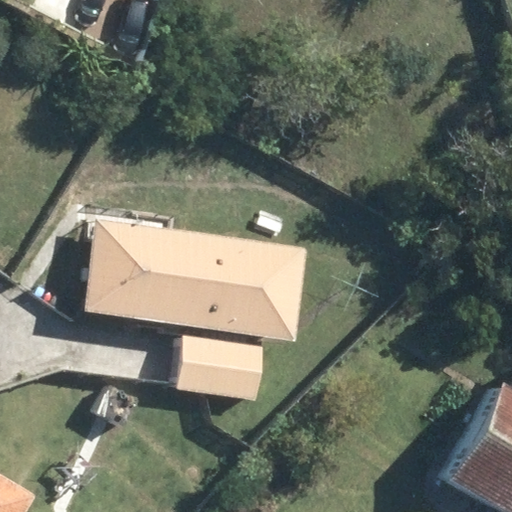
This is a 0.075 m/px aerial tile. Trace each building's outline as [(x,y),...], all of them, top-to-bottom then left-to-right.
[(293,253),(80,221),(67,314),(279,346),(293,253)] [(170,339),(162,393),(243,404),(251,350),(170,339)] [(484,387),(425,482),(474,511),(511,511),(511,367),(496,394),(484,387)] [(139,398),(102,381),(82,424),(119,441),(139,398)] [(0,490),(0,511),(9,511),(16,502),(0,490)] [(110,496),(104,495),(99,495),(94,496),(89,498),(84,501),(80,504),(77,508),(74,511),(130,511),(127,507),(124,503),(120,500),(115,497),(110,496)]
